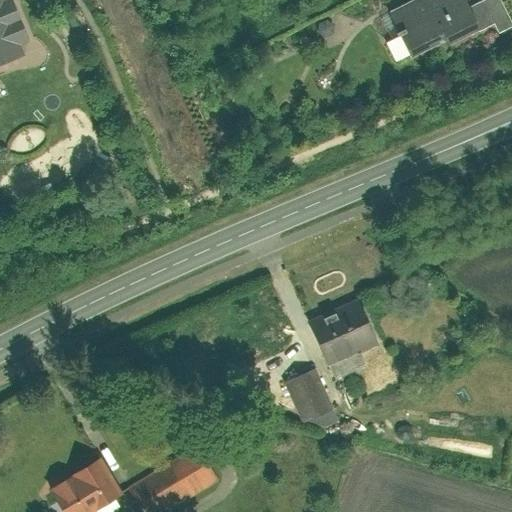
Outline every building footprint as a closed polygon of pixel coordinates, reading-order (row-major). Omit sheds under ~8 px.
[(0,0),(0,65),(21,57),(16,45),(27,40),(11,2),(0,6),(0,0)] [(482,33),(464,0),(412,0),(385,14),(409,61),(445,43),(449,50),(482,33)] [(45,195),(52,192),(49,185),(42,188),(45,195)] [(309,325),(328,366),(377,344),(359,302),(309,325)] [(283,383),(300,423),(322,430),(340,422),(317,369),(283,383)] [(198,447),(130,487),(144,511),(166,511),(219,482),(198,447)] [(92,511),(121,494),(98,457),(47,488),(53,499),(45,503),(50,511),(92,511)]
